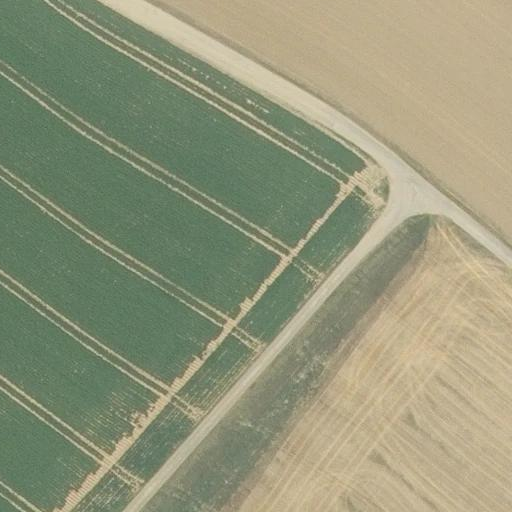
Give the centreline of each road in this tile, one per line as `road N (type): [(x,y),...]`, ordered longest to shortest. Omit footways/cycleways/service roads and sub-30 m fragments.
road 1 (track): [(417,235),(140,511)]
road 2 (track): [(417,235),(111,0)]
